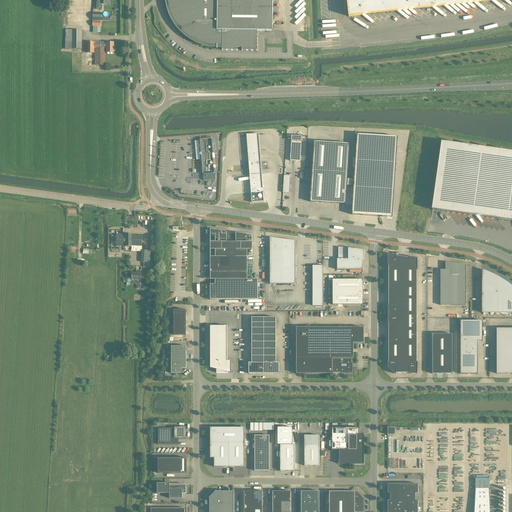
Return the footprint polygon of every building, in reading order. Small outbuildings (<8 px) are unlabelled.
[(167,0),(168,1),(169,7),(171,14),(174,20),(178,25),(182,30),(187,34),(192,38),(198,41),(204,43),(211,45),(217,45),(222,45),(222,50),(237,50),(237,48),(242,48),(242,51),(257,51),(257,31),(272,31),(272,0),(167,0)] [(511,0),(346,0),(349,18),(511,0)] [(96,10),(93,10),(93,21),(101,22),(101,21),(109,21),(109,18),(100,18),(100,12),(95,12),(96,10)] [(72,31),(72,49),(81,49),(81,31),(72,31)] [(105,49),(107,49),(106,53),(114,53),(114,42),(87,42),(87,53),(95,53),(95,65),(105,65),(105,49)] [(352,215),(387,217),(389,192),(394,192),(398,137),(357,135),(354,180),(347,179),(347,186),(354,186),(352,215)] [(303,136),(291,136),(290,161),(301,161),(303,136)] [(248,153),(249,163),(261,162),(260,153),(259,137),(247,137),(248,153)] [(200,180),(215,179),(214,168),(215,168),(215,166),(214,166),(213,158),(214,158),(214,154),(213,154),(212,140),(212,138),(211,138),(210,138),(194,140),(196,160),(198,159),(199,170),(200,180)] [(350,143),(314,141),(311,201),(346,203),(347,186),(347,179),(350,143)] [(511,151),(442,142),(432,210),(511,221),(511,151)] [(261,162),(249,163),(249,170),(253,170),(253,171),(258,170),(261,169),(261,162)] [(251,188),(252,198),(263,197),(263,187),(251,188)] [(210,250),(215,250),(215,257),(210,257),(210,300),(258,300),(258,279),(247,279),(247,250),(252,250),(252,242),(247,242),(247,234),(236,233),(236,242),(241,242),(241,249),(236,249),(236,257),(227,257),(227,249),(222,249),(222,242),(227,242),(227,234),(222,234),(222,231),(210,229),(210,235),(215,235),(215,242),(210,242),(210,250)] [(131,235),(131,234),(116,234),(116,247),(131,247),(131,246),(142,246),(142,235),(131,235)] [(291,253),(291,240),(270,238),(270,284),(296,284),(296,253),(291,253)] [(364,260),(364,251),(338,247),(338,259),(337,259),(337,270),(363,270),(363,260),(364,260)] [(142,262),(150,263),(151,250),(142,250),(142,262)] [(411,374),(417,374),(417,362),(417,270),(417,258),(409,257),(409,258),(396,256),(396,255),(388,254),(388,266),(389,266),(388,311),(387,317),(388,317),(388,362),(387,362),(387,368),(394,374),(396,374),(396,373),(409,373),(409,374),(411,374)] [(466,305),(466,265),(446,262),(446,270),(441,270),(440,305),(466,305)] [(313,305),(323,305),(323,265),(313,265),(313,305)] [(482,279),(482,313),(511,312),(511,285),(510,284),(504,280),(498,277),(493,274),(488,271),(484,270),(483,274),(482,274),(482,279)] [(127,278),(126,282),(132,282),(132,280),(138,280),(138,284),(136,284),(137,289),(141,288),(140,283),(141,283),(141,281),(142,274),(140,274),(141,273),(137,272),(137,273),(132,273),(132,277),(131,277),(131,278),(127,278)] [(333,305),(363,305),(363,280),(333,280),(333,305)] [(174,335),(186,335),(186,310),(174,310),(174,335)] [(216,373),(227,373),(227,372),(230,374),(230,361),(226,361),(226,334),(236,334),(236,315),(210,315),(210,325),(212,325),(212,326),(210,326),(210,366),(216,366),(216,373)] [(276,318),(264,318),(252,318),(252,356),(252,363),(249,363),(249,374),(279,374),(279,363),(276,363),(276,328),(276,318)] [(482,321),(460,321),(460,374),(478,374),(478,341),(482,341),(482,321)] [(352,363),(352,358),(353,358),(353,343),(364,343),(364,328),(296,328),(296,374),(353,374),(353,363),(352,363)] [(511,328),(497,329),(497,374),(511,373),(511,328)] [(452,334),(432,334),(432,374),(447,374),(447,367),(452,367),(452,374),(452,334)] [(171,346),(171,355),(186,355),(186,346),(171,346)] [(186,355),(171,355),(171,368),(171,373),(182,373),(182,368),(186,368),(186,355)] [(263,423),(263,430),(287,431),(287,423),(263,423)] [(214,467),(245,467),(245,428),(219,428),(219,427),(210,426),(209,432),(210,433),(210,458),(214,458),(214,467)] [(158,445),(159,445),(179,445),(179,439),(186,439),(186,428),(175,428),(175,429),(158,429),(158,445)] [(338,464),(343,464),(364,464),(364,435),(363,435),(359,435),(359,429),(359,428),(332,428),(332,451),(333,451),(333,450),(339,450),(339,463),(338,463),(338,464)] [(269,471),(269,435),(255,435),(255,471),(269,471)] [(319,436),(304,435),(304,445),(319,446),(319,436)] [(294,471),(294,470),(294,445),(280,445),(280,471),(294,471)] [(319,446),(304,445),(304,466),(319,466),(319,446)] [(158,458),(158,473),(187,473),(187,458),(158,458)] [(170,488),(170,483),(157,483),(157,493),(170,493),(170,498),(182,498),(182,493),(186,493),(186,485),(181,485),(181,483),(179,483),(179,488),(170,488)] [(390,493),(390,500),(388,500),(387,511),(417,511),(418,501),(415,501),(415,494),(418,494),(418,484),(410,484),(403,484),(388,484),(388,493),(390,493)] [(488,511),(488,489),(476,489),(475,511),(488,511)] [(209,511),(233,511),(234,492),(216,492),(217,491),(216,491),(209,498),(210,498),(209,511)] [(261,492),(255,492),(245,492),(245,491),(244,491),(244,492),(244,511),(262,511),(262,492),(262,491),(261,491),(261,492)] [(290,492),(283,492),(274,492),(274,491),(273,491),(273,492),(272,511),(290,511),(291,492),(291,491),(290,491),(290,492)] [(319,491),(318,491),(318,492),(315,492),(305,492),(302,492),(302,491),(301,491),(301,492),(301,511),(319,511),(319,492),(319,491)] [(357,492),(329,492),(329,511),(363,511),(364,499),(361,499),(361,496),(357,492)]
